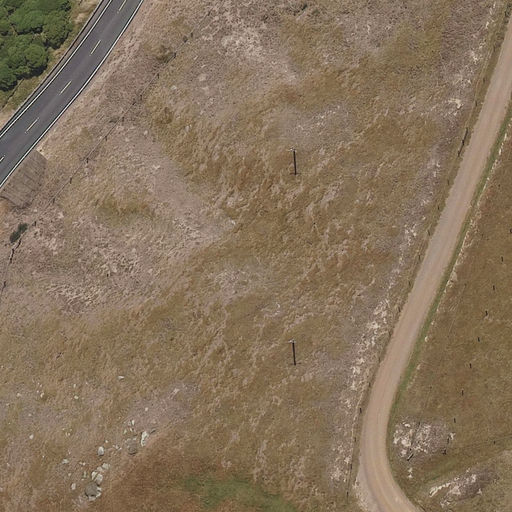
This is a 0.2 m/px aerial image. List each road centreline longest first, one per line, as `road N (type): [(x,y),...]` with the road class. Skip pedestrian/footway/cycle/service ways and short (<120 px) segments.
road 1 (unclassified): [(397,511),(375,466),(379,408),(511,53)]
road 2 (secondary): [(127,0),(0,163)]
